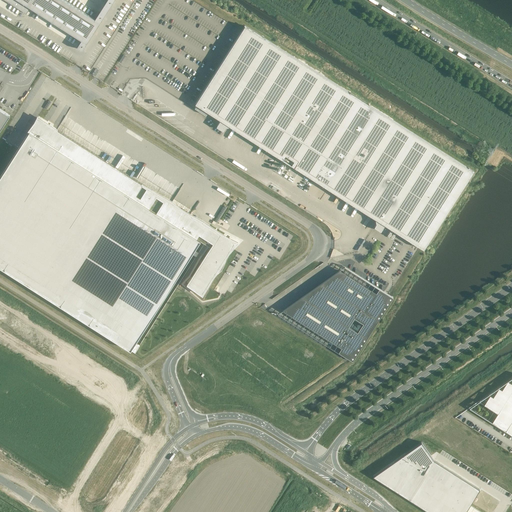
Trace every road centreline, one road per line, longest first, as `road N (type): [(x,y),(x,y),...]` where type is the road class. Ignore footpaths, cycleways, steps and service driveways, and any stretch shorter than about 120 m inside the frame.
road 1 (unclassified): [(0,27),(306,222),(319,238),(313,256),(174,355),(169,369)]
road 2 (unclassified): [(511,287),(354,397),(307,453)]
road 3 (unclassified): [(333,446),(511,312)]
road 4 (unknown): [(261,293),(339,348),(385,293)]
road 5 (primary): [(376,0),(511,83)]
road 6 (primary): [(511,64),(404,0)]
road 7 (unclassified): [(195,435),(248,430),(306,464)]
road 8 (unclassified): [(307,453),(245,418),(196,422)]
